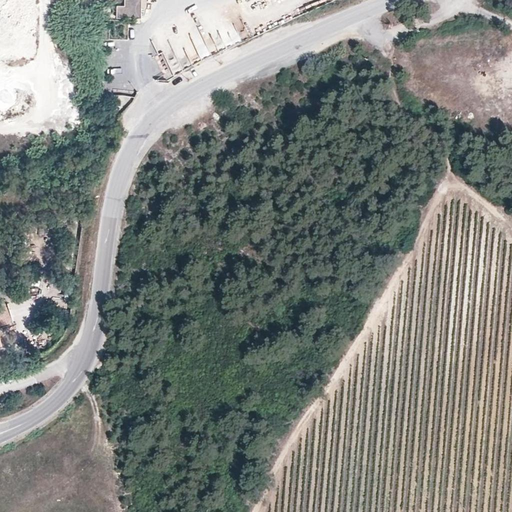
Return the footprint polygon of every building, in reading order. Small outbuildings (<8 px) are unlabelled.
[(106,0),(107,6),(116,3),(115,22),(108,24),(107,39),(127,40),(129,25),(134,24),(135,18),(142,17),(142,0),(106,0)] [(174,71),(210,54),(199,31),(191,34),(186,23),(177,27),(179,31),(159,40),(174,71)] [(75,274),(86,181),(74,186),(64,273),(75,274)] [(60,302),(59,317),(68,318),(69,303),(60,302)] [(0,327),(12,323),(6,303),(0,304),(0,327)]
